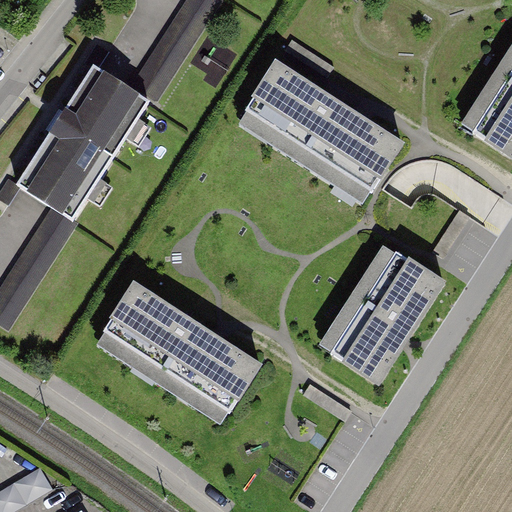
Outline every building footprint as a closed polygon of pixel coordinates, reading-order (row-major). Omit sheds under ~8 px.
[(223,0),(187,0),(132,84),(158,100),(223,0)] [(511,40),(459,124),(511,157),(511,40)] [(50,212),(0,286),(0,323),(9,329),(157,106),(97,66),(15,189),(50,212)] [(373,195),(404,147),(278,68),(248,117),(373,195)] [(375,394),(446,283),(387,246),(316,357),(375,394)] [(234,412),(265,363),(139,285),(109,334),(234,412)] [(44,470),(0,493),(0,511),(15,511),(55,491),(44,470)]
